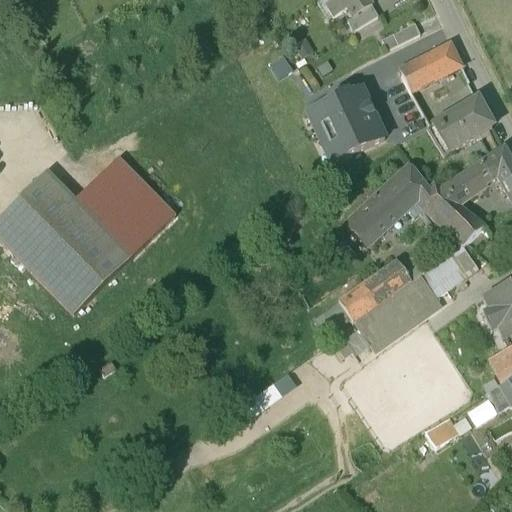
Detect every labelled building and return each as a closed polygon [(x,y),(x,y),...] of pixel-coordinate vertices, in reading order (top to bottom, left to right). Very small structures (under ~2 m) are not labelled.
[(145,0),(133,0),(102,17),(110,31),(150,9),(145,0)] [(300,0),(298,2),(329,41),(347,28),(330,7),(338,0),(300,0)] [(391,0),(373,0),(378,11),(392,3),(391,0)] [(393,3),(365,18),(375,37),(403,22),(393,3)] [(364,18),(347,28),(329,41),(323,47),(332,60),(350,50),(375,37),(364,18)] [(332,60),(319,68),(326,81),(339,73),(344,82),(364,70),(350,50),(332,60)] [(406,88),(374,104),(379,115),(412,99),(406,88)] [(309,155),(330,139),(300,100),(279,116),(309,155)] [(441,109),(390,135),(393,141),(402,158),(453,132),(441,109)] [(273,142),(287,133),(277,118),(263,127),(273,142)] [(322,168),(305,176),(315,197),(309,199),(309,200),(315,198),(328,226),(376,204),(353,154),(340,160),(339,157),(320,166),(322,168)] [(468,164),(418,194),(434,221),(483,191),(468,164)] [(511,272),(511,246),(495,213),(480,223),(489,241),(508,275),(511,272)] [(480,223),(434,255),(448,268),(489,241),(480,223)] [(434,255),(426,248),(403,224),(335,283),(361,312),(408,268),(454,311),(455,312),(459,307),(474,292),(448,268),(434,255)] [(127,322),(42,236),(0,277),(0,307),(70,378),(127,322)] [(368,371),(344,388),(364,413),(430,367),(426,362),(469,332),(455,312),(454,311),(431,327),(402,347),(368,371)] [(394,335),(388,327),(355,351),(368,371),(402,347),(401,345),(412,337),(406,327),(394,335)] [(511,397),(511,344),(471,365),(492,407),(511,397)] [(511,430),(500,441),(511,464),(511,430)] [(255,473),(277,457),(267,444),(245,460),(255,473)] [(446,479),(453,493),(502,468),(490,446),(476,454),(480,461),(446,479)] [(432,487),(417,497),(428,511),(441,502),(432,487)]
